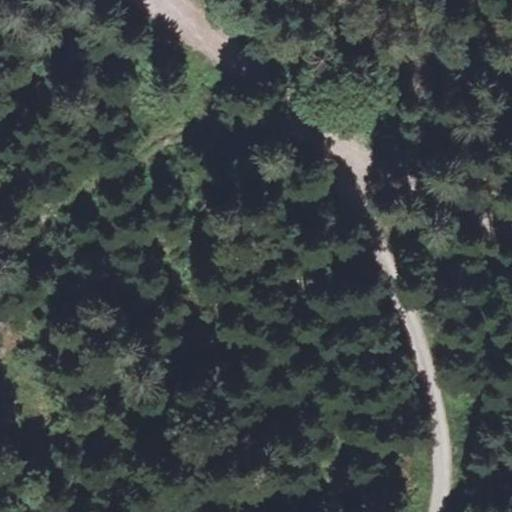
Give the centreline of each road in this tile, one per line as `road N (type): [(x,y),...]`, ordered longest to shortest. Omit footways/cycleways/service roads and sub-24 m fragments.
road 1 (unclassified): [(150,0),(205,33),(359,185),(389,237),(441,434),(444,511)]
road 2 (track): [(359,185),(424,182),(511,247)]
